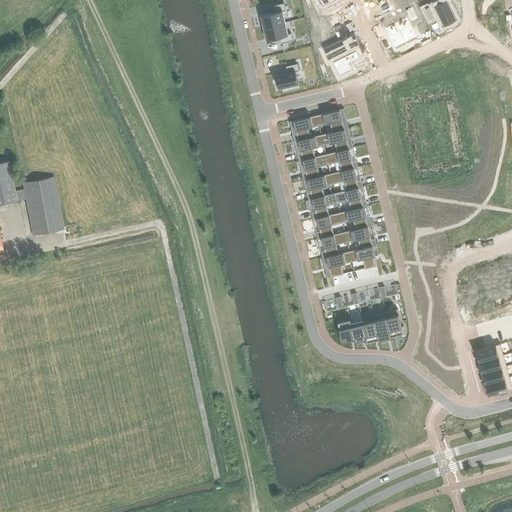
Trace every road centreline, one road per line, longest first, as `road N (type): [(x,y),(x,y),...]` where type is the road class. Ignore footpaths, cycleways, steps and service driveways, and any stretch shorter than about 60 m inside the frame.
road 1 (track): [(251,485),(186,207),(88,0)]
road 2 (residential): [(258,112),(319,348),(338,359),(401,367)]
road 3 (residential): [(401,367),(413,322),(356,88)]
road 4 (tertiary): [(511,437),(402,471),(324,511)]
road 5 (tertiary): [(351,511),(411,481),(511,450)]
road 6 (residential): [(356,88),(457,36),(467,20),(465,0)]
